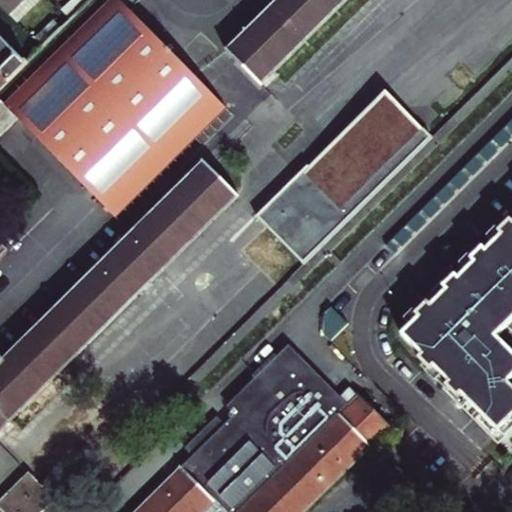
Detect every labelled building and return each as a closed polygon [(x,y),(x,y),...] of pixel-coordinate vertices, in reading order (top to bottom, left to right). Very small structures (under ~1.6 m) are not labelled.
[(0,0),(0,6),(17,24),(33,8),(26,0),(0,0)] [(20,116),(68,165),(94,138),(175,59),(127,9),(136,0),(100,0),(0,97),(0,131),(2,133),(20,116)] [(281,0),(230,51),(228,49),(226,51),(264,90),(265,88),(262,85),(347,0),(281,0)] [(0,88),(26,63),(0,36),(0,88)] [(94,138),(68,165),(114,213),(223,107),(175,59),(94,138)] [(371,192),(404,159),(334,88),(301,121),(371,192)] [(511,138),(511,122),(387,246),(395,254),(511,138)] [(0,433),(232,211),(235,214),(237,212),(200,173),(198,176),(201,178),(0,371),(0,433)] [(511,221),(500,232),(504,235),(487,252),(483,248),(472,259),(476,262),(460,278),(456,275),(445,287),(448,290),(431,306),(429,304),(417,315),(420,319),(403,336),(423,356),(420,359),(431,370),(433,367),(498,432),(511,418),(511,387),(508,383),(511,378),(511,353),(496,336),(511,320),(511,221)] [(348,324),(331,307),(325,313),(325,335),(332,341),(348,324)] [(284,333),(272,345),(282,354),(294,342),(284,333)] [(303,511),(398,421),(358,383),(357,384),(348,394),(337,383),(294,342),(282,354),(272,345),(223,396),(232,405),(223,415),(204,434),(197,426),(184,439),(192,448),(127,511),(303,511)] [(346,373),(337,383),(348,394),(357,384),(346,373)] [(214,406),(182,438),(184,439),(197,426),(204,434),(223,415),(214,406)] [(27,476),(0,501),(0,511),(42,511),(52,503),(27,476)]
